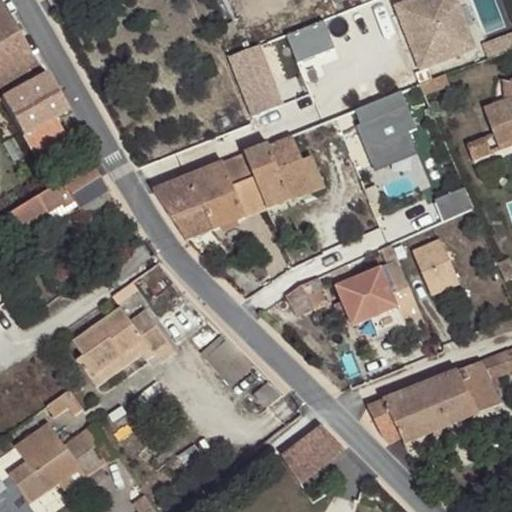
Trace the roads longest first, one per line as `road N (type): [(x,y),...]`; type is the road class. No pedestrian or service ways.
road 1 (residential): [(27,0),(169,246)]
road 2 (residential): [(169,246),(325,402)]
road 3 (residential): [(325,402),(511,337)]
road 4 (residential): [(169,246),(8,349)]
road 5 (residential): [(325,402),(185,511)]
road 6 (residential): [(325,402),(428,511)]
